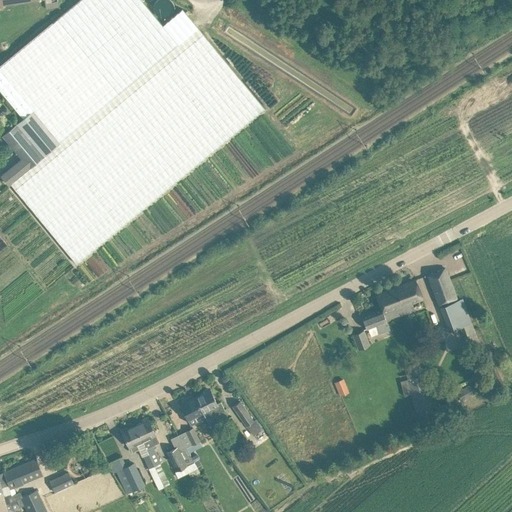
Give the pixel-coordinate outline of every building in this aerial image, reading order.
[(141,0),(79,0),(0,65),(0,90),(23,118),(2,135),(21,158),(1,175),(8,184),(10,183),(76,263),(264,107),(182,8),(162,25),(141,0)] [(57,0),(0,0),(0,8),(3,8),(2,5),(38,0),(44,0),(45,8),(58,6),(57,0)] [(154,10),(155,13),(158,16),(161,17),(164,18),(166,18),(168,18),(170,16),(173,14),(174,12),(174,9),(174,6),(173,3),(171,1),(170,0),(156,0),(155,2),(153,4),(153,7),(154,10)] [(438,299),(440,304),(457,298),(445,268),(427,274),(438,300),(438,299)] [(422,298),(415,279),(376,294),(382,310),(384,313),(396,308),(397,310),(403,308),(405,312),(414,308),(412,302),(422,298)] [(383,313),(382,310),(362,318),(366,328),(375,325),(379,333),(390,329),(386,321),(387,320),(384,313),(383,313)] [(472,322),(468,314),(448,322),(451,330),(472,322)] [(352,333),(358,349),(369,345),(363,329),(352,333)] [(419,362),(404,366),(408,380),(409,383),(418,421),(420,420),(433,417),(432,411),(424,379),(423,379),(423,376),(419,362)] [(334,382),(340,396),(349,392),(343,378),(334,382)] [(456,393),(461,401),(480,389),(475,381),(456,393)] [(210,390),(195,397),(202,411),(206,418),(224,409),(220,401),(217,403),(210,390)] [(202,411),(195,397),(181,404),(187,418),(190,423),(197,420),(194,415),(202,411)] [(232,405),(246,425),(254,420),(240,400),(232,405)] [(159,462),(151,446),(159,442),(155,434),(148,419),(135,425),(142,440),(146,448),(154,465),(159,462)] [(132,452),(138,449),(141,456),(143,456),(146,461),(158,489),(164,487),(154,465),(146,448),(142,440),(135,425),(122,431),(129,446),(132,452)] [(193,427),(178,434),(185,447),(192,444),(194,449),(201,446),(199,441),(200,440),(193,427)] [(189,464),(194,462),(185,447),(178,434),(170,438),(174,447),(166,451),(175,471),(177,477),(192,470),(189,464)] [(82,449),(85,456),(98,451),(95,444),(82,449)] [(134,462),(126,466),(121,456),(108,462),(113,473),(116,471),(127,494),(145,485),(134,462)] [(0,496),(3,495),(1,488),(14,482),(15,485),(43,474),(36,458),(0,472),(0,496)] [(49,480),(55,492),(74,483),(68,472),(49,480)] [(20,497),(17,499),(20,507),(24,505),(26,511),(47,511),(37,489),(20,496),(20,497)] [(3,495),(0,496),(0,511),(7,510),(7,511),(12,511),(15,511),(21,510),(20,507),(17,499),(12,500),(11,495),(11,493),(3,495)]
